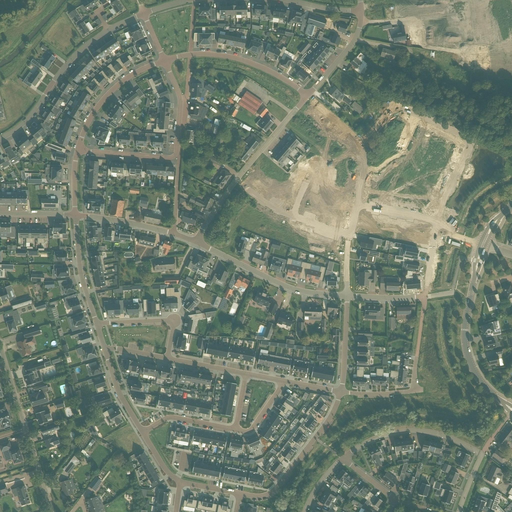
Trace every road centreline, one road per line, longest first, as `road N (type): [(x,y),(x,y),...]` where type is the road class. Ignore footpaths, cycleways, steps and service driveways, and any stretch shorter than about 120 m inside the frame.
road 1 (residential): [(77,150),(173,156),(181,102),(164,60)]
road 2 (residential): [(0,138),(28,120),(97,37),(145,13)]
road 3 (unclassified): [(52,511),(0,344)]
road 4 (residential): [(346,295),(283,285),(196,242)]
road 5 (residential): [(239,493),(262,496),(277,487),(341,392)]
road 6 (residential): [(164,60),(242,60),(307,96)]
road 7 (residential): [(481,455),(431,431),(380,436),(342,458)]
road 8 (residential): [(436,222),(470,138),(419,114)]
road 9 (residential): [(77,150),(110,92),(164,60)]
road 10 (residential): [(196,242),(74,215)]
